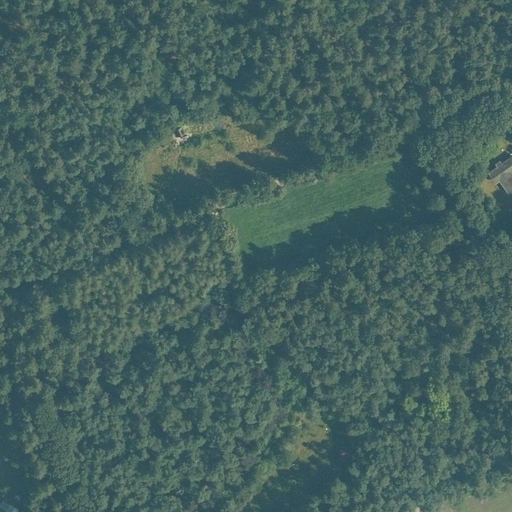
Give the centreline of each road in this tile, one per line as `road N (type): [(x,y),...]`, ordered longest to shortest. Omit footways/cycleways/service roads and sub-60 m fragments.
road 1 (track): [(403,134),(0,284)]
road 2 (track): [(40,269),(191,511)]
road 3 (track): [(511,297),(403,134)]
road 4 (track): [(403,134),(303,0)]
road 5 (track): [(403,134),(511,63)]
